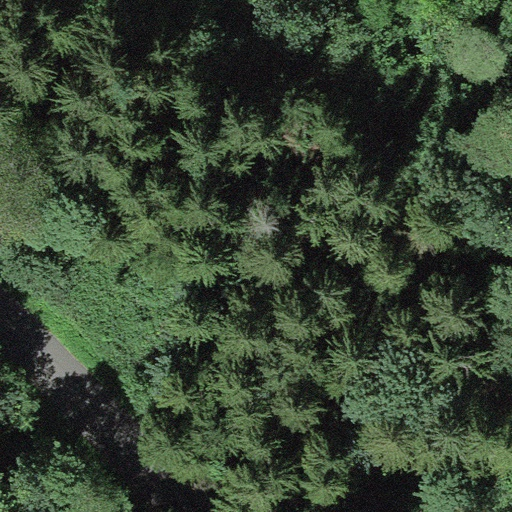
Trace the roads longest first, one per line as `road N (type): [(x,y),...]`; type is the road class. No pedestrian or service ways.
road 1 (track): [(0,322),(63,370),(192,511)]
road 2 (track): [(376,42),(511,57)]
